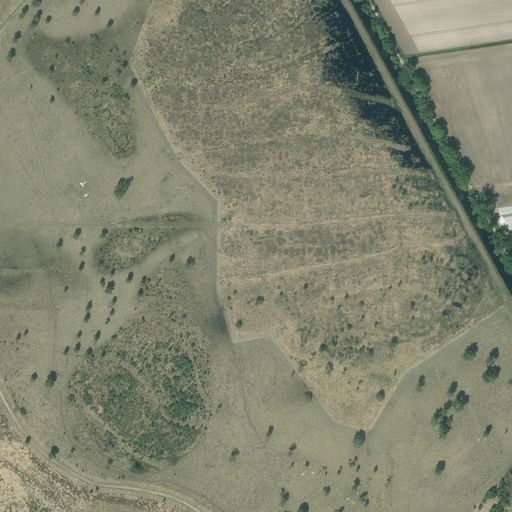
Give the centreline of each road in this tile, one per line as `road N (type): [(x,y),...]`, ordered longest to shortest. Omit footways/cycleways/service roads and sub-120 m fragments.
road 1 (track): [(344,0),(511,308)]
road 2 (track): [(511,265),(368,0)]
road 3 (track): [(0,391),(35,446),(81,479),(167,495),(199,511)]
